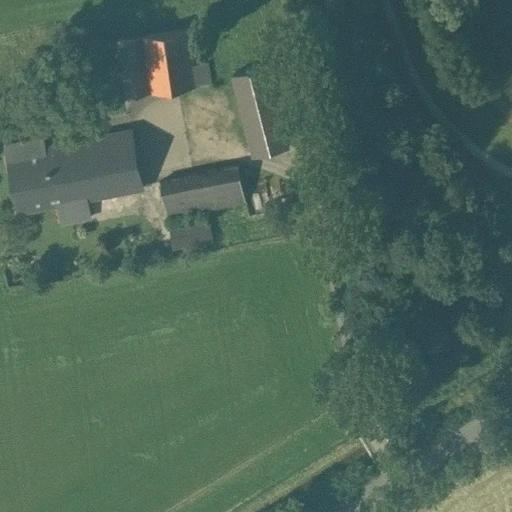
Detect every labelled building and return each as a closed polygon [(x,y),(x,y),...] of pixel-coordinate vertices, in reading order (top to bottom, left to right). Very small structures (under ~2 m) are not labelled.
[(145,21),(147,35),(189,29),(187,15),(145,21)] [(118,39),(125,94),(197,84),(189,29),(147,35),(118,39)] [(268,63),(233,72),(254,153),(289,144),(268,63)] [(41,136),(8,142),(21,209),(57,201),(85,196),(141,184),(129,127),(43,144),(41,136)] [(239,164),(160,180),(167,216),(246,200),(239,164)] [(265,178),(239,164),(246,200),(249,216),(271,212),(265,178)] [(85,196),(57,201),(61,222),(89,216),(85,196)] [(209,221),(170,229),(173,247),(213,239),(209,221)]
